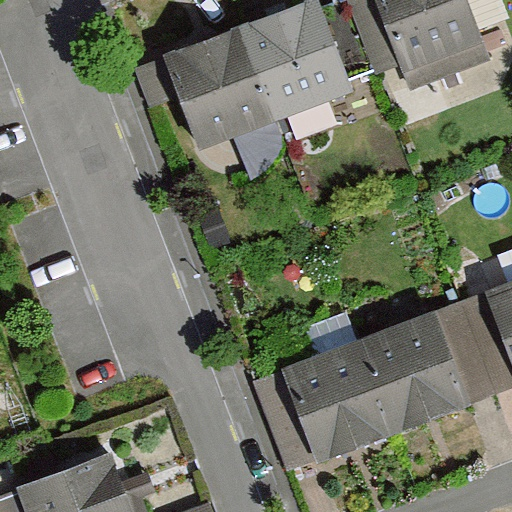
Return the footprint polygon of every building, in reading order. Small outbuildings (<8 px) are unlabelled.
[(303,0),(241,24),(278,120),(355,90),(349,77),(322,7),(319,0),(303,0)] [(340,0),(334,2),(322,7),(349,77),(374,67),(347,0),(340,0)] [(347,0),(374,67),(376,72),(401,63),(376,0),(347,0)] [(376,0),(401,63),(411,90),(491,59),(468,0),(376,0)] [(241,24),(165,53),(202,149),(278,120),(241,24)] [(511,281),(486,291),(511,358),(511,281)] [(511,358),(486,291),(458,302),(494,394),(508,388),(511,386),(511,358)] [(458,302),(432,312),(468,404),(480,399),(494,394),(458,302)] [(432,312),(359,340),(394,432),(430,418),(468,404),(432,312)] [(394,432),(359,340),(287,367),(288,371),(320,454),(322,459),(357,446),(394,432)] [(320,454),(288,371),(254,383),(286,467),(301,462),(320,454)] [(133,511),(110,451),(18,486),(27,511),(133,511)]
